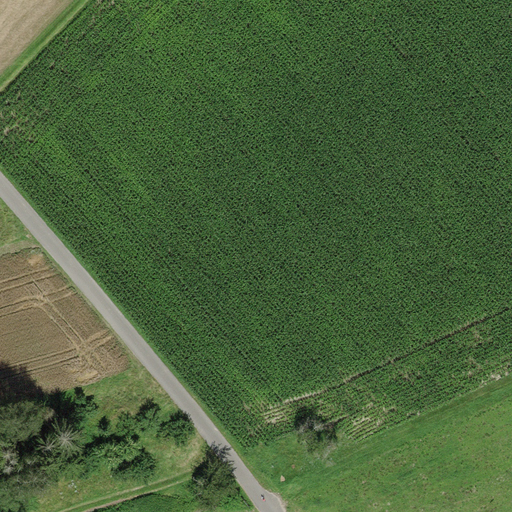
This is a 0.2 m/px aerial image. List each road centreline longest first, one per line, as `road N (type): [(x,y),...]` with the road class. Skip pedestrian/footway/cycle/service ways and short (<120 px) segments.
road 1 (track): [(0,185),(270,511)]
road 2 (track): [(265,502),(511,384)]
